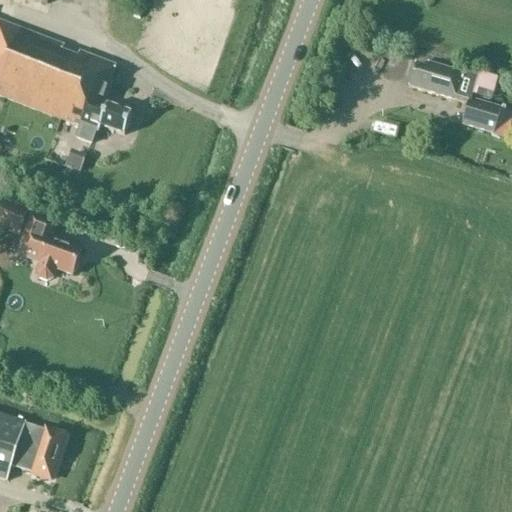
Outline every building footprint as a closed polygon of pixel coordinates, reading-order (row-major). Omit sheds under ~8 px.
[(116,68),(0,23),(0,98),(81,129),(76,141),(93,147),(100,129),(124,137),(131,117),(104,107),(112,85),(110,84),(116,68)] [(433,72),(416,67),(409,89),(467,106),(461,126),(493,136),(508,140),(511,125),(511,114),(501,111),(470,102),(478,76),(462,71),(461,76),(434,67),(433,72)] [(0,231),(20,238),(28,214),(3,205),(0,211),(0,231)] [(65,244),(53,240),(58,229),(33,220),(19,258),(39,266),(36,274),(39,281),(46,284),(53,281),(56,272),(72,278),(81,253),(64,247),(65,244)] [(64,438),(0,418),(0,481),(9,484),(13,471),(31,477),(50,483),(64,438)]
